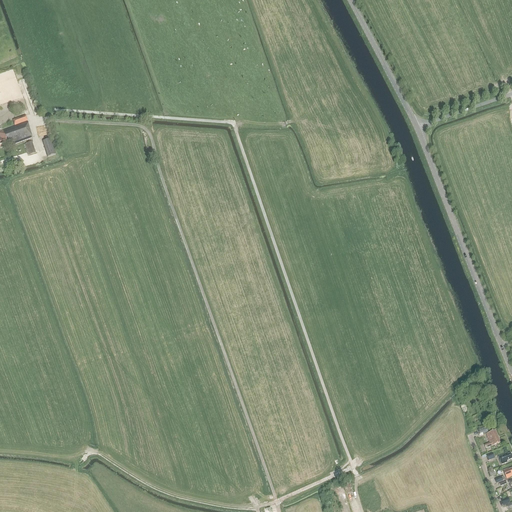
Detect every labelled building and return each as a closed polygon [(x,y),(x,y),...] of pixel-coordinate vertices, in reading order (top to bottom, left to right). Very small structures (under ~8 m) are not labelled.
[(15,126),(28,121),(26,116),(13,120),(15,126)] [(28,122),(2,131),(0,131),(0,146),(7,144),(8,147),(32,138),(28,122)] [(56,155),(51,139),(43,142),(48,158),(56,155)] [(35,153),(32,142),(24,144),(28,156),(35,153)] [(486,427),(477,430),(479,434),(479,436),(483,435),(483,434),(488,432),(486,427)] [(485,449),(500,443),(495,431),(486,434),(489,443),(484,445),(485,449)] [(488,461),(494,458),(492,453),(485,455),(488,461)] [(507,461),(511,459),(511,458),(511,456),(511,454),(510,454),(507,455),(507,453),(498,457),(501,464),(507,462),(507,461)] [(511,476),(511,475),(511,468),(508,470),(508,469),(503,471),(506,479),(511,477),(511,476)]
